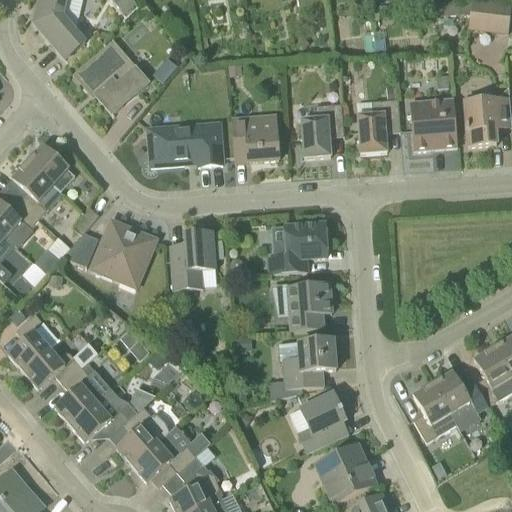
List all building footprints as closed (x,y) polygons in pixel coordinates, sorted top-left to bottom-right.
[(39,0),(33,26),(65,62),(84,45),(75,34),(83,0),(39,0)] [(126,0),(116,0),(114,2),(124,16),(133,10),(126,0)] [(471,7),(468,34),(507,39),(510,11),(471,7)] [(119,65),(107,51),(75,79),(88,94),(91,91),(97,97),(95,99),(112,118),(148,87),(124,60),(119,65)] [(467,99),(464,107),(467,151),(496,148),(495,133),(511,131),(509,103),(481,106),(477,98),(467,99)] [(360,158),(386,156),(387,156),(385,132),(400,131),(398,104),(371,106),(372,119),(357,120),(360,158)] [(413,155),(444,152),(457,151),(453,104),(409,107),(413,155)] [(329,137),(344,135),(341,108),(315,110),(316,123),(301,124),(304,162),(330,160),(329,137)] [(247,158),(247,166),(278,164),(275,120),(231,123),(234,159),(247,158)] [(198,170),(222,168),(219,127),(147,132),(150,170),(184,168),(184,165),(197,164),(198,170)] [(43,148),(27,166),(53,189),(62,197),(78,180),(43,148)] [(27,197),(19,206),(38,224),(62,197),(53,189),(27,166),(11,183),(27,197)] [(38,224),(19,206),(11,215),(0,205),(0,236),(15,250),(38,224)] [(82,239),(84,237),(99,219),(89,211),(72,231),(82,239)] [(156,243),(136,235),(134,240),(125,236),(127,234),(109,227),(90,273),(121,285),(124,278),(139,284),(156,243)] [(327,260),(326,253),(325,229),(285,231),(287,261),(268,262),(270,278),(300,276),(299,262),(327,260)] [(0,283),(3,287),(11,278),(0,267),(0,266),(15,250),(0,236),(0,283)] [(201,273),(215,272),(212,236),(184,238),(184,250),(169,251),(172,294),(202,292),(201,273)] [(63,261),(86,271),(98,243),(84,237),(82,239),(63,261)] [(59,239),(25,276),(36,286),(70,248),(59,239)] [(331,317),(330,308),(329,287),(293,290),(294,306),(289,312),(291,336),(323,333),(322,318),(331,317)] [(23,344),(7,358),(23,376),(49,353),(59,345),(35,318),(15,335),(23,344)] [(511,340),(493,352),(511,382),(511,381),(511,340)] [(336,373),(335,371),(333,344),(297,347),(299,364),(283,365),(284,385),(268,386),(270,405),(297,398),(296,392),(317,391),(316,375),(336,373)] [(511,383),(511,382),(493,352),(473,363),(484,382),(474,388),(487,410),(498,404),(498,405),(511,396),(511,383)] [(54,379),(62,388),(82,371),(69,357),(63,357),(57,362),(49,353),(23,376),(38,394),(54,379)] [(69,429),(105,398),(111,393),(95,376),(90,381),(82,371),(62,388),(70,397),(54,412),(69,429)] [(460,434),(480,424),(476,417),(487,410),(474,388),(463,394),(452,375),(432,387),(450,418),(457,429),(460,434)] [(450,418),(432,387),(412,399),(423,418),(413,424),(426,446),(436,440),(436,441),(457,429),(450,418)] [(337,444),(331,431),(346,424),(334,396),(299,412),(309,432),(298,437),(307,457),(337,444)] [(109,442),(124,429),(128,424),(137,417),(128,407),(120,415),(105,398),(69,429),(85,447),(101,433),(109,442)] [(137,417),(128,424),(124,429),(131,438),(115,452),(131,470),(158,446),(157,446),(166,438),(168,437),(165,429),(160,423),(153,419),(151,421),(143,411),(137,417)] [(181,456),(166,438),(157,446),(158,446),(131,470),(146,487),(168,468),(175,477),(195,460),(187,451),(181,456)] [(377,489),(365,464),(357,448),(314,468),(333,509),(377,489)] [(175,477),(189,493),(168,503),(172,511),(203,511),(222,503),(214,486),(216,484),(195,460),(175,477)] [(0,483),(0,511),(42,511),(44,511),(11,474),(0,483)] [(382,511),(377,500),(351,511),(382,511)] [(226,511),(222,503),(203,511),(226,511)]
